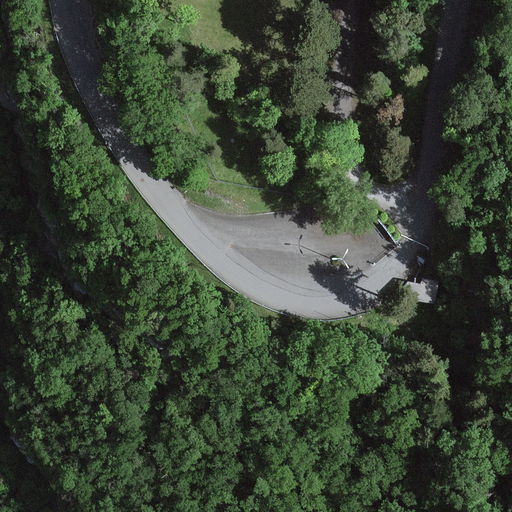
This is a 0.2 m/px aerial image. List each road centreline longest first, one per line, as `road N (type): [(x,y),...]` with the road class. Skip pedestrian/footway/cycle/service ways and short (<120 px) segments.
road 1 (unclassified): [(68,0),(92,87),(176,218),(256,287),(318,307),(372,294),(414,249),(458,0)]
road 2 (track): [(423,201),(387,197),(350,172),(341,63),(350,0)]
